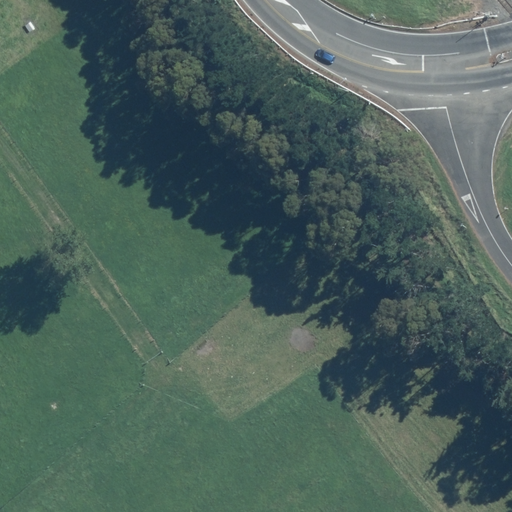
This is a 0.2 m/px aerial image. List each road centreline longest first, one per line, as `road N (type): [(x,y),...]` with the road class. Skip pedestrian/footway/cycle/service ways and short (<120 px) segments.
road 1 (unclassified): [(511,263),(466,181),(439,66)]
road 2 (secondary): [(264,0),(344,54),(439,66)]
